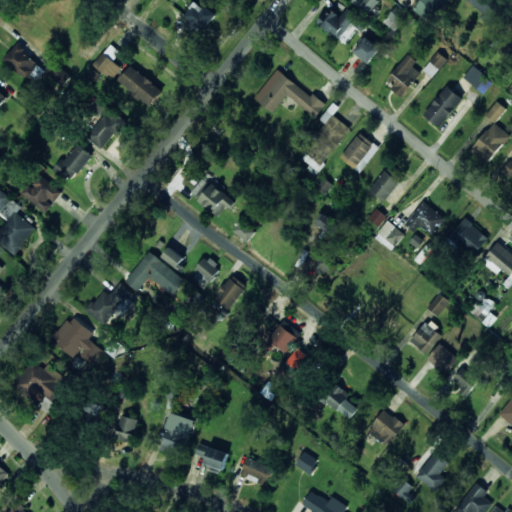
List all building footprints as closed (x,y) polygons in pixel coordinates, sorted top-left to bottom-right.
[(381,0),(380,0),(350,0),(371,14),(381,0)] [(422,0),(415,10),(430,22),(445,2),(441,0),(422,0)] [(493,22),(505,4),(499,0),(464,0),(463,1),(493,22)] [(183,23),(200,35),(216,14),(199,1),(183,23)] [(408,15),(396,6),(384,22),(395,31),(408,15)] [(340,17),(331,9),(318,23),(338,40),(352,23),(362,32),(368,25),(348,8),(340,17)] [(380,49),(366,37),(354,52),(369,64),(380,49)] [(26,79),(39,65),(17,44),(4,59),(26,79)] [(94,65),(112,81),(122,68),(113,61),(120,52),(111,45),(94,65)] [(424,71),(433,78),(447,59),(438,52),(424,71)] [(403,95),(421,73),(413,67),(417,61),(408,54),(386,82),(403,95)] [(119,82),(151,107),(163,91),(131,66),(119,82)] [(485,94),(494,81),(472,66),(464,79),(485,94)] [(280,68),(255,97),(272,113),(288,95),(315,118),(325,107),(280,68)] [(440,128),(463,99),(448,86),(424,115),(440,128)] [(102,149),(114,134),(118,137),(129,123),(97,98),(89,108),(101,119),(87,137),(102,149)] [(486,115),(496,123),(507,109),(497,101),(486,115)] [(471,153),(489,165),(510,134),(493,122),(471,153)] [(362,173),(380,147),(359,132),(341,159),(362,173)] [(55,172),(71,183),(91,154),(76,143),(55,172)] [(511,161),(503,172),(511,180),(511,161)] [(370,190),(386,201),(400,182),(385,170),(370,190)] [(62,194),(41,174),(23,193),(44,213),(62,194)] [(193,193),(201,197),(208,185),(201,180),(193,193)] [(235,201),(212,183),(198,201),(221,218),(235,201)] [(0,212),(10,220),(0,234),(0,243),(16,255),(36,227),(18,214),(23,206),(0,189),(0,212)] [(446,218),(423,201),(406,225),(415,232),(419,226),(433,236),(446,218)] [(369,220),(381,226),(387,215),(375,209),(369,220)] [(339,225),(326,215),(318,224),(331,234),(339,225)] [(475,255),(489,238),(465,218),(451,235),(475,255)] [(233,232),(250,242),(257,230),(240,220),(233,232)] [(405,235),(388,221),(375,237),(392,251),(405,235)] [(509,289),(511,285),(511,253),(498,242),(482,262),(497,273),(501,268),(510,276),(503,284),(509,289)] [(184,258),(170,247),(162,257),(177,268),(184,258)] [(126,282),(139,291),(150,277),(175,295),(186,279),(149,251),(126,282)] [(342,265),(323,252),(314,266),(333,279),(342,265)] [(248,288),(234,275),(214,296),(228,309),(248,288)] [(111,295),(103,289),(87,312),(106,326),(131,292),(119,284),(111,295)] [(438,316),(450,301),(441,293),(428,307),(438,316)] [(104,350),(90,339),(95,333),(73,315),(53,340),(74,358),(78,354),(92,365),(104,350)] [(412,341),(427,354),(442,335),(435,330),(438,326),(430,319),(412,341)] [(301,332),(284,320),(269,341),(287,353),(301,332)] [(448,375),(460,359),(440,343),(427,360),(448,375)] [(48,365),(45,369),(32,360),(14,387),(26,396),(25,398),(49,414),(66,388),(61,385),(66,377),(48,365)] [(277,374),(290,381),(297,368),(284,361),(277,374)] [(479,380),(462,368),(451,383),(467,395),(479,380)] [(359,409),(345,398),(349,394),(334,382),(322,398),(350,420),(359,409)] [(511,402),(502,420),(511,425),(511,402)] [(89,418),(99,418),(100,404),(89,404),(89,418)] [(368,431),(384,443),(388,437),(394,441),(406,425),(385,409),(368,431)] [(194,420),(173,412),(160,450),(181,458),(194,420)] [(140,420),(122,415),(115,438),(130,443),(132,434),(135,435),(140,420)] [(204,466),(223,473),(230,454),(200,443),(196,454),(207,458),(204,466)] [(440,474),(451,463),(438,451),(416,475),(435,492),(446,480),(440,474)] [(312,474),(320,460),(304,452),(297,466),(312,474)] [(268,486),(274,468),(241,456),(235,473),(268,486)] [(9,473),(0,466),(0,495),(2,498),(9,489),(1,483),(9,473)] [(487,511),(494,504),(485,497),(489,492),(477,482),(455,509),(457,511),(487,511)] [(344,511),(348,506),(332,497),(330,501),(312,491),(302,508),(308,511),(344,511)] [(27,511),(23,501),(6,509),(6,511),(27,511)]
